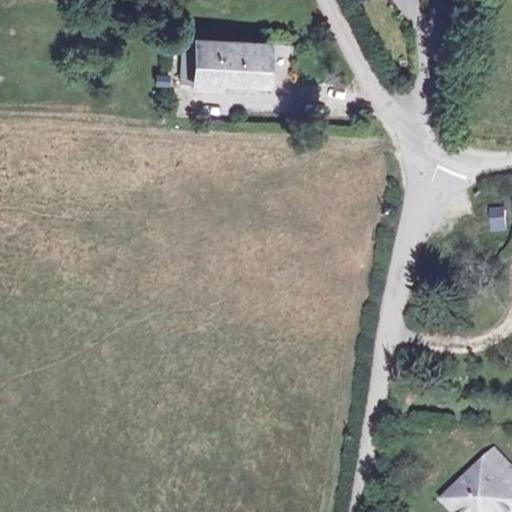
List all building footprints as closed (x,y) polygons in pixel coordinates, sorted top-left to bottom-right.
[(199,38),(188,38),(186,63),(197,64),(196,79),(220,83),(220,78),(268,79),(270,41),(198,36),(199,38)] [(197,64),(186,63),(185,79),(196,79),(197,64)] [(504,231),(503,212),(492,213),(493,231),(504,231)] [(511,474),(490,453),(449,494),(459,504),(450,511),(511,511),(511,500),(498,488),(511,474)] [(498,488),(511,500),(511,475),(511,474),(498,488)] [(449,494),(438,505),(445,511),(450,511),(459,504),(449,494)]
